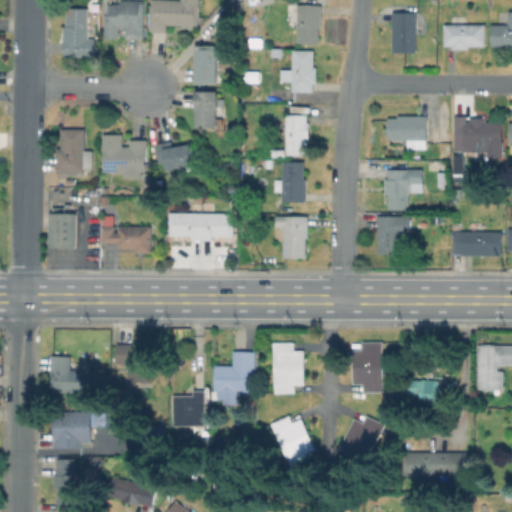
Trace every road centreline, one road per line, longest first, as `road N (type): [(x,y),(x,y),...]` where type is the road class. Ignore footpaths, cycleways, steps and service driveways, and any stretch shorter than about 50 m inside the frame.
road 1 (secondary): [(0,297),(511,300)]
road 2 (residential): [(342,300),(346,154),(363,0)]
road 3 (tertiary): [(15,511),(20,298)]
road 4 (residential): [(20,298),(23,85)]
road 5 (residential): [(357,84),(511,84)]
road 6 (residential): [(23,85),(147,88)]
